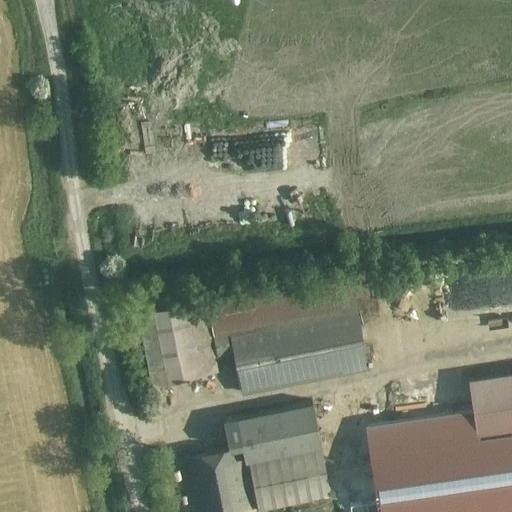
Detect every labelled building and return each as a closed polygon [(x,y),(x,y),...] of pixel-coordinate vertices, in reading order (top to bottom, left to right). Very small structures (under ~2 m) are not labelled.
[(204,296),(138,309),(151,382),(218,370),(204,296)] [(373,364),(360,299),(232,325),(245,390),(373,364)] [(511,363),(474,369),(485,434),(511,429),(511,363)] [(323,434),(315,395),(237,411),(242,438),(245,451),(323,434)] [(332,488),(323,434),(245,451),(256,503),(332,488)] [(242,438),(176,457),(186,511),(260,511),(256,503),(245,451),(242,438)]
